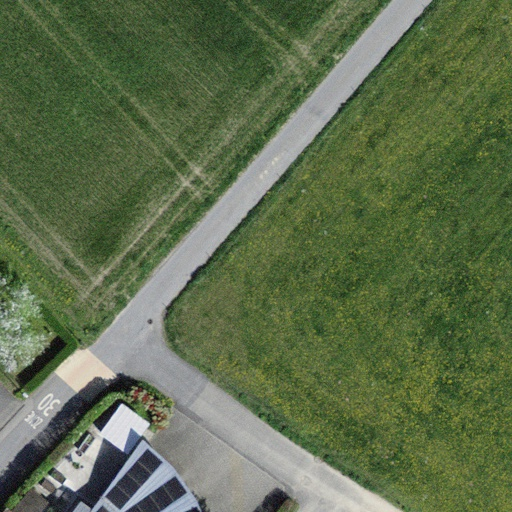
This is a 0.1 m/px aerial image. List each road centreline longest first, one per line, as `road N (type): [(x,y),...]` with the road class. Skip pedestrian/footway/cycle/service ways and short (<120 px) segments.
road 1 (residential): [(0,470),(409,0)]
road 2 (track): [(371,511),(122,329)]
